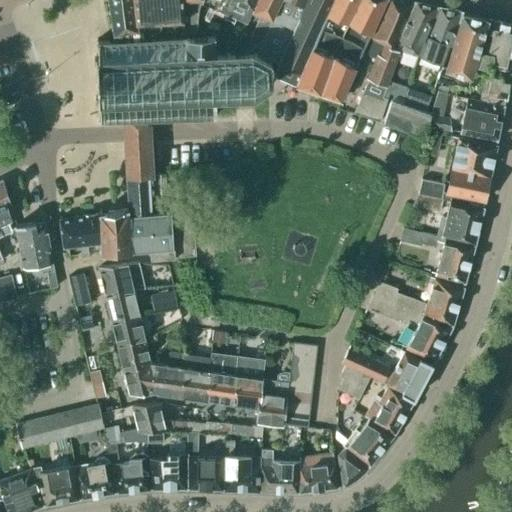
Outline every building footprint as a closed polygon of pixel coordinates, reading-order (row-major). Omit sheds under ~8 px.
[(108,0),(116,42),(147,41),(145,31),(142,31),(135,0),(108,0)] [(162,0),(135,0),(142,31),(145,31),(147,41),(167,40),(165,22),(162,0)] [(189,36),(188,20),(187,5),(186,0),(162,0),(165,22),(167,40),(185,39),(185,36),(189,36)] [(200,3),(203,0),(186,0),(187,5),(188,20),(189,36),(197,36),(197,29),(199,7),(200,3)] [(203,0),(200,3),(215,9),(219,9),(221,0),(203,0)] [(221,0),(219,9),(227,12),(230,14),(230,13),(249,22),(254,9),(258,0),(221,0)] [(245,50),(258,56),(281,0),(258,0),(254,9),(262,13),(245,50)] [(292,34),(306,0),(281,0),(258,56),(279,65),(292,34)] [(333,0),(306,0),(292,34),(279,65),(274,76),(297,86),(298,85),(333,0)] [(365,45),(385,0),(333,0),(298,85),(341,100),(365,45)] [(382,100),(389,81),(396,61),(399,52),(396,50),(398,46),(415,2),(408,0),(385,0),(365,45),(367,45),(369,40),(385,46),(381,56),(377,55),(367,78),(369,79),(357,113),(380,121),(386,101),(382,100)] [(438,7),(415,2),(398,46),(396,50),(399,52),(396,61),(413,67),(417,57),(420,58),(438,7)] [(447,65),(463,13),(438,7),(420,58),(443,64),(447,65)] [(489,19),(463,13),(447,65),(443,64),(441,69),(440,68),(437,78),(469,87),(472,77),(489,19)] [(511,25),(489,19),(482,56),(478,55),(475,72),(492,75),(492,76),(484,75),(479,101),(504,105),(505,98),(511,72),(511,65),(511,25)] [(147,41),(116,42),(104,42),(100,43),(97,40),(94,43),(97,45),(97,55),(95,55),(95,58),(93,59),(93,65),(96,64),(97,97),(94,97),(95,104),(97,104),(97,107),(99,107),(99,118),(97,121),(100,123),(103,119),(123,118),(149,117),(216,115),(215,96),(226,95),(226,97),(230,98),(231,95),(252,95),(252,97),(257,95),(256,93),(267,85),(270,86),(273,83),(270,80),(270,65),(256,57),(251,57),(215,56),(216,36),(197,36),(189,36),(185,36),(185,39),(167,40),(147,41)] [(402,104),(407,87),(389,81),(382,100),(386,101),(389,94),(393,95),(392,101),(402,104)] [(402,104),(425,112),(431,96),(407,87),(402,104)] [(504,105),(479,101),(469,98),(461,132),(497,140),(504,105)] [(419,152),(427,127),(431,114),(425,112),(402,104),(392,101),(384,123),(412,132),(407,148),(407,147),(419,152)] [(450,118),(431,114),(427,127),(451,132),(450,118)] [(165,173),(153,174),(150,133),(150,123),(149,123),(149,117),(123,118),(124,134),(128,209),(129,212),(150,210),(151,212),(168,211),(165,173)] [(427,153),(436,155),(441,133),(432,131),(427,153)] [(458,137),(451,174),(447,193),(443,192),(444,184),(422,179),(418,193),(418,194),(443,199),(449,200),(467,204),(471,198),(484,200),(496,145),(458,137)] [(3,180),(0,181),(0,232),(1,236),(2,238),(9,236),(5,222),(15,218),(3,180)] [(443,199),(418,194),(412,206),(440,212),(443,199)] [(483,207),(467,204),(449,200),(446,217),(441,216),(437,235),(438,235),(437,236),(474,245),(483,207)] [(129,212),(128,209),(99,213),(101,242),(102,251),(150,246),(150,255),(195,253),(193,210),(171,211),(171,210),(168,211),(151,212),(150,210),(129,212)] [(82,244),(83,253),(90,252),(89,243),(101,242),(99,213),(77,216),(80,244),(82,244)] [(63,247),(80,244),(77,216),(59,219),(63,247)] [(57,287),(45,222),(35,223),(15,225),(24,265),(42,263),(44,273),(48,272),(51,289),(57,287)] [(474,245),(437,236),(402,227),(399,240),(420,245),(421,242),(435,246),(437,240),(443,242),(435,273),(438,274),(464,282),(474,245)] [(98,267),(105,292),(132,289),(144,288),(138,262),(126,263),(98,267)] [(75,306),(86,303),(90,302),(83,273),(68,277),(75,306)] [(0,277),(0,301),(17,298),(11,274),(0,277)] [(372,294),(452,324),(462,288),(442,280),(434,277),(426,303),(395,292),(397,288),(378,281),(372,294)] [(132,289),(105,292),(111,317),(138,314),(132,289)] [(151,296),(152,312),(176,309),(174,293),(151,296)] [(433,361),(452,324),(372,294),(365,308),(406,323),(408,318),(418,322),(405,349),(433,361)] [(138,314),(111,317),(117,342),(144,339),(138,314)] [(91,317),(79,320),(82,331),(94,328),(91,317)] [(226,333),(213,331),(211,342),(224,344),(226,333)] [(144,339),(117,342),(123,367),(150,361),(144,339)] [(291,354),(315,357),(316,345),(292,342),(291,354)] [(95,353),(93,344),(84,347),(87,356),(95,353)] [(374,379),(387,386),(413,399),(431,365),(403,352),(393,373),(388,371),(390,367),(348,348),(341,364),(344,365),(339,375),(343,378),(343,377),(363,387),(369,376),(374,379)] [(150,361),(158,392),(182,396),(182,366),(183,353),(170,351),(168,364),(150,361)] [(209,370),(207,399),(231,402),(236,355),(210,352),(211,357),(210,357),(209,370)] [(182,396),(207,399),(209,370),(210,357),(183,353),(182,366),(182,396)] [(290,366),(314,368),(315,357),(291,354),(290,366)] [(264,358),(236,355),(231,402),(258,406),(262,378),(264,358)] [(150,361),(123,367),(129,393),(158,392),(150,361)] [(290,366),(289,372),(288,377),(312,380),(314,368),(290,366)] [(106,396),(99,370),(90,372),(96,398),(106,396)] [(281,424),(283,424),(284,412),(286,400),(287,389),(288,377),(289,372),(284,372),(277,375),(276,380),(262,378),(258,406),(256,421),(281,424)] [(287,389),(311,392),(312,380),(288,377),(287,389)] [(343,377),(343,378),(337,389),(357,399),(363,387),(343,377)] [(393,434),(413,399),(387,386),(379,401),(373,398),(363,416),(368,420),(372,422),(393,434)] [(310,403),(311,392),(287,389),(286,400),(310,403)] [(284,412),(308,415),(310,403),(286,400),(284,412)] [(146,442),(144,430),(161,430),(166,429),(165,423),(160,403),(132,404),(137,429),(119,432),(119,430),(106,432),(108,443),(120,442),(146,442)] [(84,407),(89,431),(103,427),(98,404),(84,407)] [(70,411),(76,434),(89,431),(84,407),(70,411)] [(57,414),(63,437),(76,434),(70,411),(57,414)] [(284,412),(283,424),(307,427),(308,415),(284,412)] [(43,417),(49,441),(63,437),(57,414),(43,417)] [(30,421),(36,444),(49,441),(43,417),(30,421)] [(170,422),(165,423),(166,429),(185,431),(184,422),(170,420),(170,422)] [(346,446),(344,449),(368,465),(393,434),(372,422),(368,420),(359,431),(355,428),(346,440),(337,432),(337,438),(346,446)] [(22,447),(36,444),(30,421),(16,424),(22,447)] [(204,433),(225,435),(225,433),(228,434),(229,424),(206,421),(206,424),(205,424),(204,433)] [(185,431),(204,433),(205,424),(184,422),(185,431)] [(228,434),(254,436),(255,427),(229,424),(228,434)] [(144,430),(146,442),(162,442),(161,430),(144,430)] [(198,432),(187,431),(186,451),(198,451),(198,432)] [(234,441),(225,440),(225,455),(234,456),(234,441)] [(129,462),(119,462),(117,444),(107,445),(109,461),(111,460),(117,492),(152,488),(147,456),(144,453),(133,454),(130,458),(129,458),(129,462)] [(260,490),(298,491),(299,464),(298,461),(272,460),(272,449),(262,449),(261,460),(260,490)] [(368,465),(344,449),(338,456),(342,485),(352,480),(361,474),(368,465)] [(152,457),(152,488),(188,488),(188,458),(188,456),(188,452),(166,452),(166,457),(164,458),(152,457)] [(299,464),(298,491),(337,487),(333,455),(308,458),(308,460),(298,461),(299,464)] [(188,488),(224,489),(225,459),(225,457),(200,456),(188,456),(188,458),(188,488)] [(115,492),(117,492),(111,460),(109,461),(103,457),(98,458),(94,463),(75,466),(79,498),(115,492)] [(225,459),(224,489),(260,490),(261,460),(261,459),(238,458),(238,459),(225,459)] [(40,466),(30,468),(35,481),(38,481),(45,504),(79,498),(75,466),(75,465),(42,471),(40,466)] [(35,481),(30,468),(0,480),(0,498),(3,497),(8,511),(23,511),(45,504),(38,481),(35,481)]
